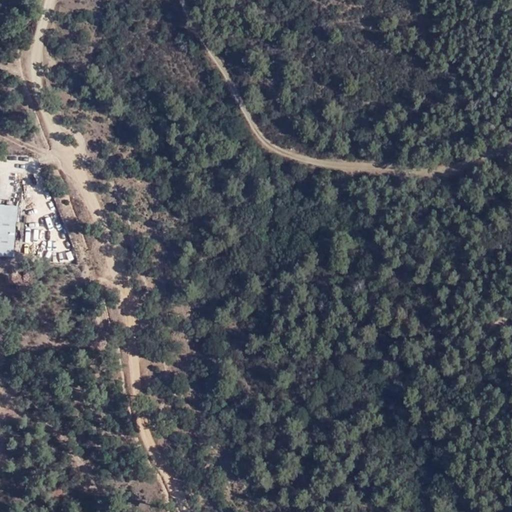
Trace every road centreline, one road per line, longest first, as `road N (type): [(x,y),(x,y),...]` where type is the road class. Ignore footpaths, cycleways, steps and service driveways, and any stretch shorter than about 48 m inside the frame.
road 1 (track): [(186,511),(148,412),(121,267),(46,88),(50,0)]
road 2 (track): [(189,0),(259,129),(285,151),(349,165),(447,163),(511,140)]
